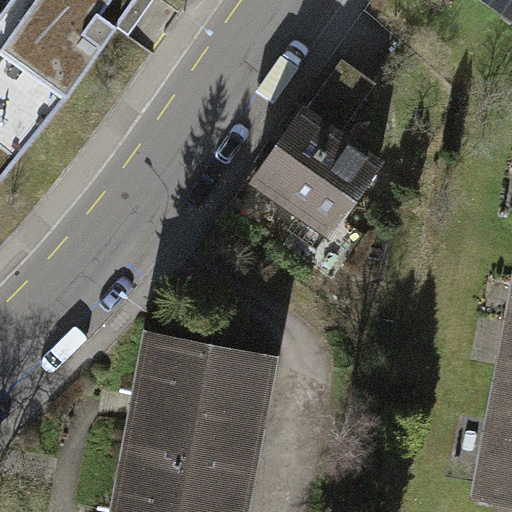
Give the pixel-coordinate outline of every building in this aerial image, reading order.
[(0,0),(0,174),(125,0),(0,0)] [(511,0),(481,0),(511,21),(511,0)] [(387,99),(351,75),(318,123),(354,147),(387,99)] [(294,160),(267,199),(341,249),(392,173),(354,147),(318,123),(301,148),(290,141),(282,153),(294,160)] [(126,458),(234,478),(257,355),(150,335),(126,458)] [(491,497),(511,500),(511,368),(501,435),(511,437),(506,466),(496,464),(491,497)] [(227,511),(234,478),(126,458),(116,511),(227,511)]
